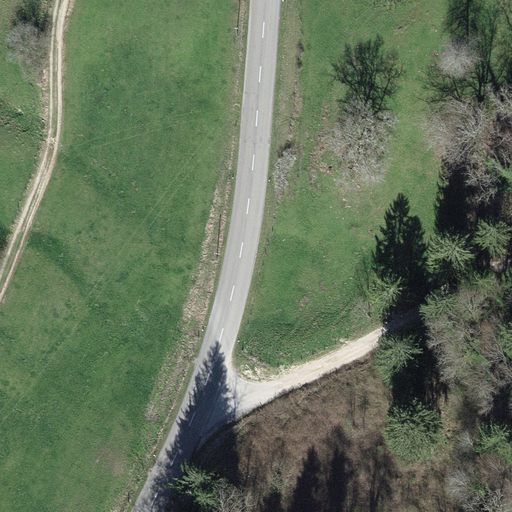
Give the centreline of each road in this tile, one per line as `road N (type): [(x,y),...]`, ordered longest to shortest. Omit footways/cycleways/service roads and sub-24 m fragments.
road 1 (secondary): [(266,0),(236,277),(195,411),(147,511)]
road 2 (track): [(195,411),(268,392),(350,355),(511,267)]
road 3 (track): [(0,286),(49,156),(59,0)]
